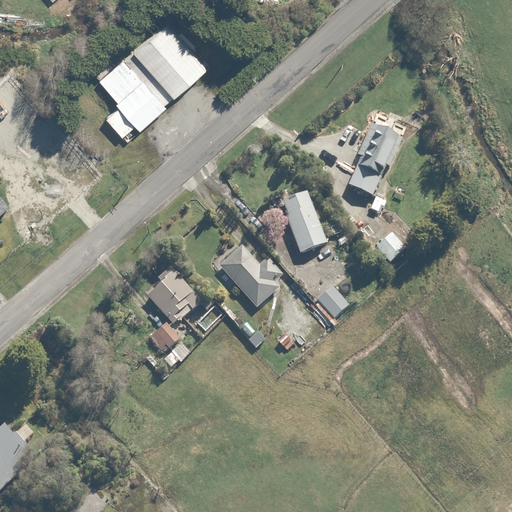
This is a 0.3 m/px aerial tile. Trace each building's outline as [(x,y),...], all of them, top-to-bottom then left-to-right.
[(206,68),(163,19),(96,77),(139,126),(206,68)] [(229,64),(236,71),(259,49),(252,42),(229,64)] [(400,136),(371,123),(357,155),(360,156),(347,185),(370,195),(383,165),(387,167),(400,136)] [(326,243),(306,189),(281,198),(286,211),(283,211),(299,253),(326,243)] [(393,231),(375,245),(389,262),(406,248),(393,231)] [(242,242),(217,264),(255,307),(278,286),(274,281),(283,273),(267,255),(260,262),(242,242)] [(175,267),(145,291),(172,325),(202,301),(175,267)] [(348,305),(331,284),(316,296),(333,317),(348,305)] [(164,320),(148,336),(162,351),(166,347),(171,352),(163,360),(170,367),(177,360),(179,362),(189,351),(178,340),(181,336),(164,320)] [(257,330),(247,337),(254,347),(264,340),(257,330)] [(6,422),(0,427),(0,490),(26,469),(18,459),(29,449),(6,422)]
